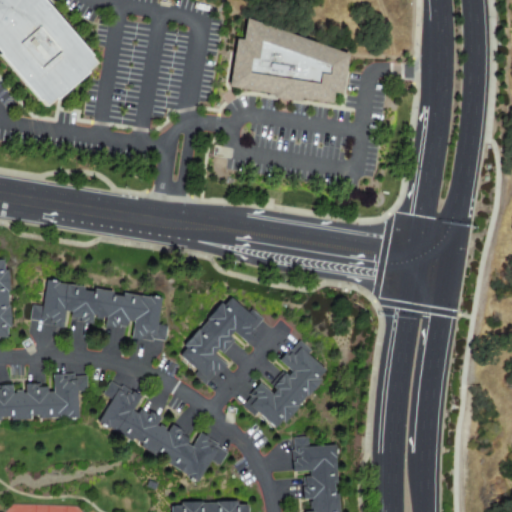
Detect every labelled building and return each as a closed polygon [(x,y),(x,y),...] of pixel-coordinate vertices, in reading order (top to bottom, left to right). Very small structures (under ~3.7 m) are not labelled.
[(52,0),(99,54),(49,98),(0,40),(0,0),(52,0)] [(225,89),(328,105),(330,94),(340,95),(347,45),(241,29),(239,40),(232,39),(225,89)] [(0,261),(1,261),(2,270),(6,270),(6,280),(5,280),(6,316),(8,316),(8,326),(4,326),(5,336),(0,336),(0,261)] [(135,320),(128,319),(127,326),(120,324),(120,326),(113,325),(114,322),(107,321),(108,316),(103,315),(103,318),(97,317),(97,314),(93,314),(92,319),(85,318),(85,321),(78,320),(78,318),(72,317),(73,311),(66,310),(64,323),(57,322),(57,325),(44,323),(44,320),(31,318),(33,305),(44,307),(48,280),(58,282),(58,283),(84,288),(83,291),(95,293),(95,289),(113,292),(112,295),(124,297),(124,294),(150,298),(150,296),(161,298),(156,324),(167,326),(165,339),(152,337),(152,340),(139,338),(139,335),(132,334),(135,320)] [(221,369),(217,375),(215,373),(206,383),(196,374),(200,370),(182,355),(189,348),(186,345),(192,337),(193,338),(217,312),(216,311),(222,303),(225,306),(231,298),(249,314),(252,310),(262,318),(254,328),(256,330),(251,335),(249,333),(244,338),(234,330),(229,335),(234,340),(224,352),(219,348),(214,353),(223,362),(219,367),(221,369)] [(286,355),(291,349),(292,351),(301,341),(311,350),(308,354),(325,369),(319,377),(322,379),(315,387),(314,386),(291,413),(292,414),(285,421),(282,418),(276,426),(259,410),(255,414),(245,405),(254,396),(252,394),(256,389),(259,391),(263,386),(273,394),(278,389),(273,384),(284,372),(289,376),(294,371),(284,362),(289,357),(286,355)] [(0,387),(3,387),(3,390),(9,390),(10,395),(14,395),(14,392),(20,392),(20,394),(25,394),(24,389),(31,389),(31,385),(38,385),(38,387),(45,387),(45,393),(52,393),(51,379),(58,379),(58,376),(71,375),(71,378),(84,377),(85,390),(74,391),(75,418),(65,418),(65,417),(39,418),(38,414),(27,415),(27,418),(10,419),(9,416),(0,416),(0,387)] [(133,411),(139,415),(142,409),(148,413),(149,411),(155,415),(153,417),(159,421),(156,425),(160,428),(161,426),(166,429),(165,431),(169,433),(171,429),(177,432),(179,429),(185,433),(184,435),(189,438),(186,444),(192,447),(199,436),(205,439),(206,437),(218,444),(217,446),(228,453),(221,464),(211,458),(198,481),(189,476),(189,474),(167,461),(169,458),(159,452),(157,455),(142,446),(144,443),(134,437),(132,439),(110,426),(109,427),(100,422),(114,399),(105,393),(112,382),(123,389),(124,387),(135,393),(134,396),(140,399),(133,411)] [(315,511),(315,507),(312,507),(312,502),(314,501),(314,497),(309,497),(308,490),(305,491),(304,484),(306,484),(306,477),(312,476),(312,469),(298,470),(297,464),(295,464),(294,451),(296,450),(295,437),(308,436),(309,447),(336,445),(337,456),(335,456),(337,482),(334,482),(335,494),(338,494),(339,511),(336,511),(315,511)] [(238,505),(248,505),(248,511),(173,511),(173,506),(183,506),(183,502),(193,502),(193,504),(228,503),(228,501),(238,501),(238,505)]
